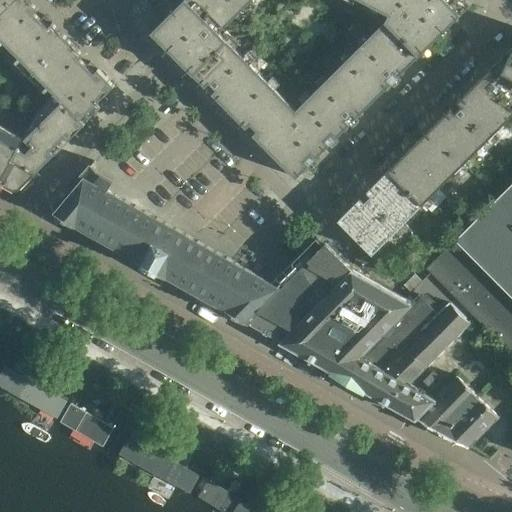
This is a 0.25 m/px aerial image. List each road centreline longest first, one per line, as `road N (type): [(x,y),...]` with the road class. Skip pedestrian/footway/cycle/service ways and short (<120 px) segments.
road 1 (tertiary): [(446,511),(0,265)]
road 2 (residential): [(163,71),(302,209),(484,32),(505,0)]
